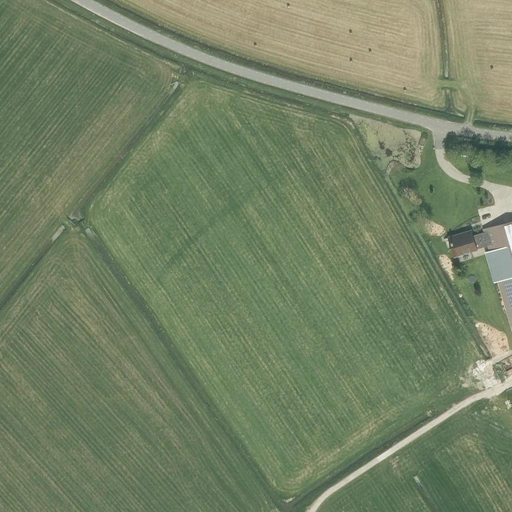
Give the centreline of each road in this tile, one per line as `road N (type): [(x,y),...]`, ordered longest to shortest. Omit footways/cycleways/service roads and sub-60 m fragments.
road 1 (tertiary): [(511,137),(241,72),(82,0)]
road 2 (track): [(511,383),(468,399),(326,492),(313,511)]
